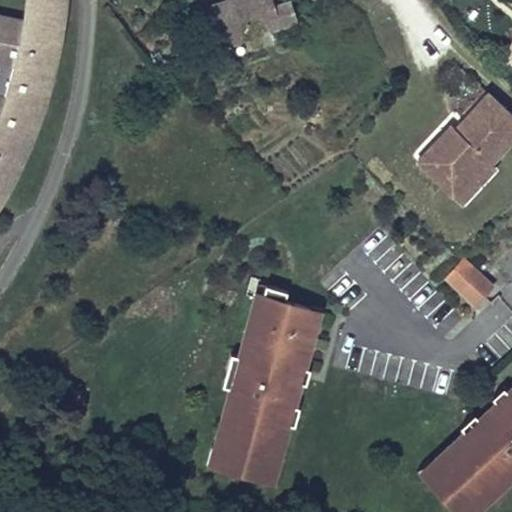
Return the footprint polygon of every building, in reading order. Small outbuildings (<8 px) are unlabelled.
[(0,201),(22,160),(47,97),(65,14),(66,0),(24,0),(23,19),(0,14),(0,201)] [(281,25),(275,6),(273,0),(227,0),(207,7),(220,46),(281,25)] [(295,20),(289,1),(275,6),(281,25),(295,20)] [(490,161),(511,137),(511,115),(488,92),(460,122),(465,126),(460,131),(455,127),(451,123),(417,159),(452,192),(485,156),(490,161)] [(460,131),(465,126),(460,122),(455,127),(460,131)] [(461,200),(494,164),(490,161),(485,156),(452,192),(461,200)] [(491,284),(463,260),(447,278),(474,303),(491,284)] [(272,483),(319,311),(252,292),(205,464),(272,483)] [(475,511),(511,477),(511,383),(418,472),(456,511),(475,511)]
